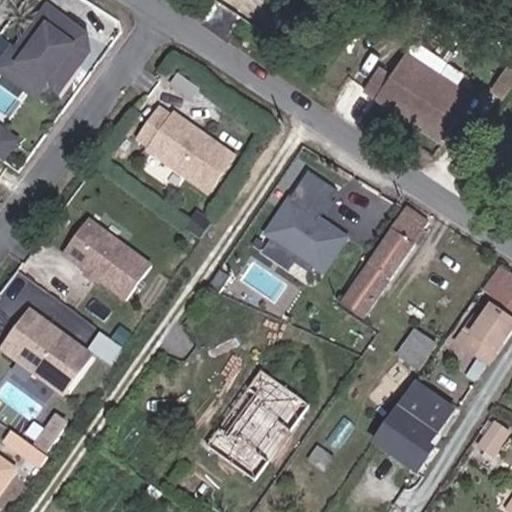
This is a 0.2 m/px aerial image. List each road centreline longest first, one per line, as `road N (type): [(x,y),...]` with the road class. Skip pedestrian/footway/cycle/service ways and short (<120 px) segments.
road 1 (residential): [(511,229),(165,9)]
road 2 (residential): [(165,9),(0,244)]
road 3 (unknown): [(411,511),(511,364)]
